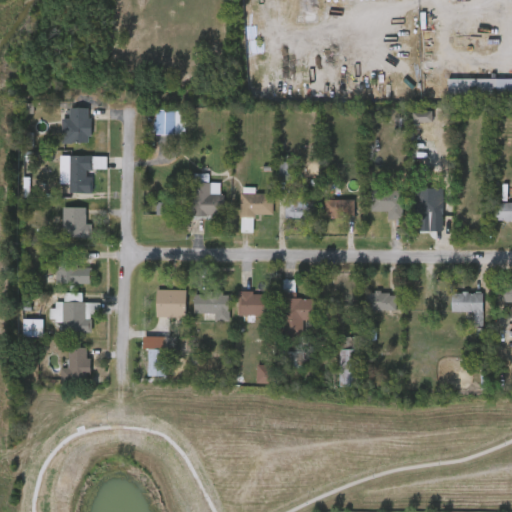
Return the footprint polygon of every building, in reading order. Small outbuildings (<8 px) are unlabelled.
[(511,95),(447,95),(447,79),(511,79),(511,95)] [(60,118),(68,118),(68,108),(89,108),(89,143),(60,143),(60,118)] [(154,134),(154,110),(184,110),(184,134),(154,134)] [(432,123),(432,111),(412,111),(413,123),(432,123)] [(91,193),(68,193),(68,155),(91,155),(91,193)] [(223,182),(222,216),(182,215),(183,182),(223,182)] [(442,188),(442,218),(413,218),(413,200),(426,200),(426,188),(442,188)] [(402,190),(402,218),(387,218),(387,210),(370,210),(370,190),(402,190)] [(240,216),(240,193),(272,193),(272,216),(240,216)] [(315,194),(315,218),(285,218),(285,194),(315,194)] [(354,199),(354,217),(324,217),(324,199),(354,199)] [(511,220),(494,220),(494,202),(511,202),(511,220)] [(156,215),(165,215),(166,203),(156,203),(156,215)] [(91,237),(62,237),(62,206),(85,206),(85,223),(91,223),(91,237)] [(91,283),(55,283),(55,251),(76,251),(76,267),(91,267),(91,283)] [(511,302),(502,302),(502,283),(511,283),(511,302)] [(184,317),(155,317),(155,289),(184,289),(184,317)] [(81,293),(81,302),(98,302),(98,313),(92,313),(91,331),(61,331),(62,292),(81,293)] [(228,320),(214,320),(214,312),(194,312),(194,292),(228,292),(228,320)] [(270,315),(238,315),(238,292),(270,292),(270,315)] [(395,292),(395,309),(365,309),(365,292),(395,292)] [(450,311),(450,292),(482,292),(482,325),(472,325),(472,311),(450,311)] [(282,337),(282,298),(312,298),(312,320),(302,320),(302,337),(282,337)] [(43,320),(23,320),(23,337),(43,338),(43,320)] [(166,376),(148,376),(148,349),(142,349),(142,336),(166,336),(166,376)] [(60,368),(68,368),(68,347),(88,347),(88,382),(60,382),(60,368)] [(358,385),(339,385),(339,348),(358,348),(358,385)] [(282,368),(303,368),(304,353),(283,352),(282,368)] [(273,366),(257,366),(256,384),(273,384),(273,366)] [(490,368),(480,368),(481,391),(490,391),(490,368)]
